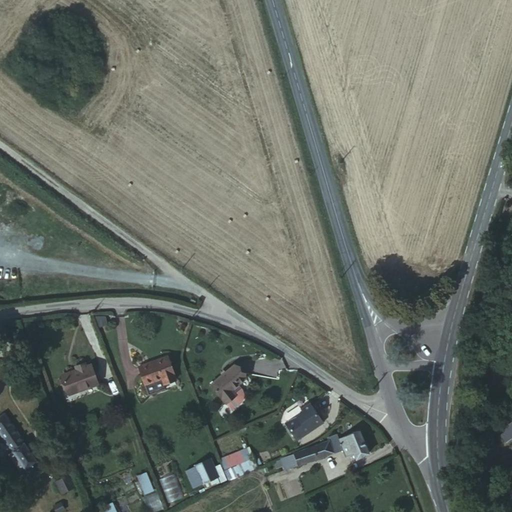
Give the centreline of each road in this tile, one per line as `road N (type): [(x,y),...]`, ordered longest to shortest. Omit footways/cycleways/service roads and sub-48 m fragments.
road 1 (unclassified): [(388,413),(275,346),(179,305),(0,312)]
road 2 (track): [(275,346),(0,144)]
road 3 (tertiary): [(354,282),(269,0)]
road 4 (secondary): [(444,330),(511,109)]
